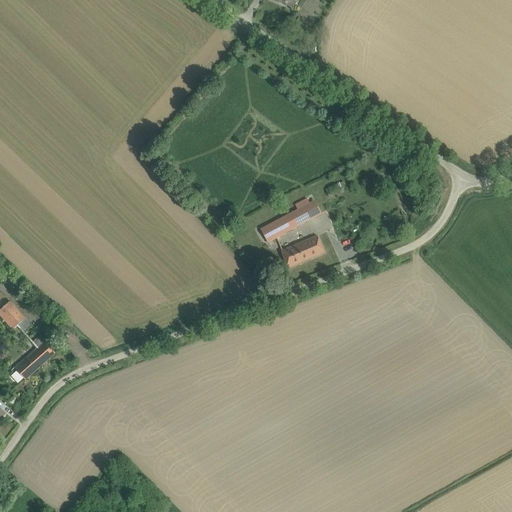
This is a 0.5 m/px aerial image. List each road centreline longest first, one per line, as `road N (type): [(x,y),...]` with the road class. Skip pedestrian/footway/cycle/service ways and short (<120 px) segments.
road 1 (unclassified): [(463,180),(439,226),(407,248),(79,371),(48,394),(0,460)]
road 2 (unclassified): [(463,180),(212,0)]
